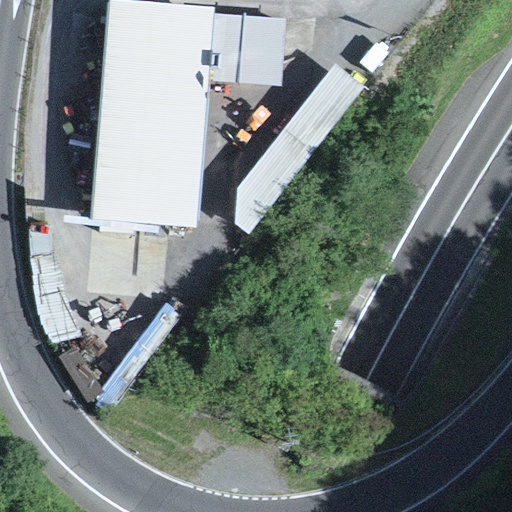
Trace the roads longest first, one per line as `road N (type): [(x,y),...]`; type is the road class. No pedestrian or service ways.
road 1 (trunk): [(511,129),(420,280),(301,511)]
road 2 (primary): [(0,288),(32,380),(70,439),(127,486),(181,511)]
road 3 (primary): [(343,511),(413,480),(511,393)]
